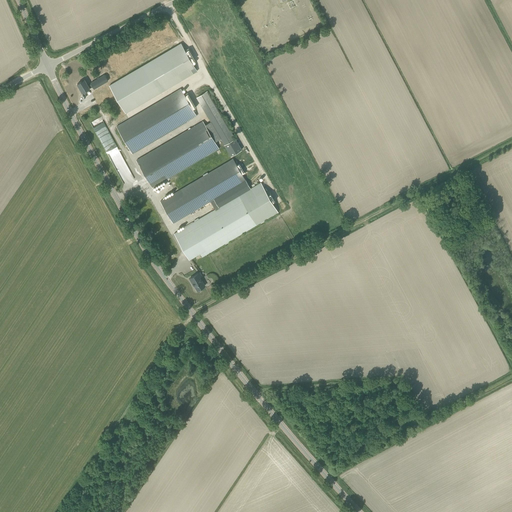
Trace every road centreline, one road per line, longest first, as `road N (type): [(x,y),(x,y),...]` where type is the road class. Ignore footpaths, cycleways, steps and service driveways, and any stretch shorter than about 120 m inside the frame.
road 1 (track): [(511,142),(193,313),(58,511)]
road 2 (tertiary): [(357,511),(150,255),(47,65)]
road 3 (track): [(511,378),(436,418),(422,416),(393,381),(256,391)]
road 4 (unclassified): [(47,65),(177,0)]
